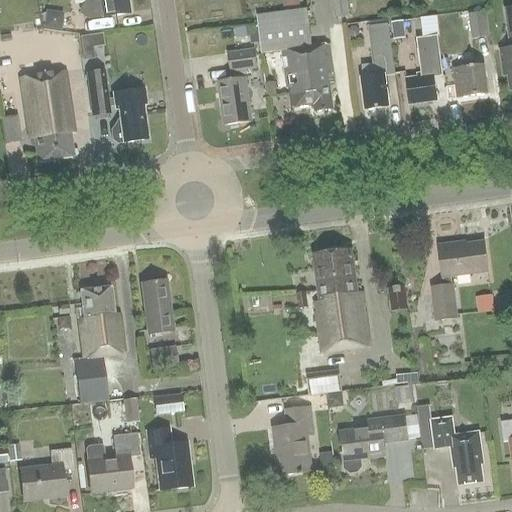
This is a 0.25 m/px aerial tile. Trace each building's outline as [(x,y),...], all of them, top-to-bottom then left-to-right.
[(86,20),(92,19),(130,14),(127,0),(85,0),(87,5),(83,8),(81,12),(83,17),(86,20)] [(333,0),(336,18),(349,16),(347,0),(333,0)] [(262,54),(282,52),(287,89),(289,89),(292,109),(314,106),(315,113),(334,111),(330,84),(335,83),(330,45),(312,48),(307,10),(257,16),(262,54)] [(487,12),(468,15),(472,39),(490,37),(487,12)] [(366,111),(390,108),(385,76),(394,75),(388,25),(368,27),(373,66),(363,67),(365,79),(362,80),(366,111)] [(103,35),(80,37),(81,49),(104,46),(103,35)] [(417,40),(422,75),(418,75),(418,78),(406,80),(409,106),(438,102),(434,73),(443,72),(438,38),(417,40)] [(503,77),(508,76),(510,92),(511,92),(511,49),(500,51),(503,77)] [(245,71),(257,69),(254,50),(229,54),(231,73),(234,72),(235,80),(218,83),(224,126),(252,123),(245,71)] [(458,99),(488,95),(484,65),(454,70),(458,99)] [(104,71),(87,74),(89,90),(92,117),(110,115),(109,107),(116,106),(117,114),(119,114),(121,126),(115,127),(111,132),(113,141),(118,144),(123,144),(148,141),(144,110),(143,110),(143,106),(147,106),(145,90),(114,94),(115,98),(108,99),(107,87),(104,71)] [(70,134),(74,133),(65,72),(21,79),(30,140),(34,139),(38,163),(74,158),(70,134)] [(265,83),(267,98),(277,97),(275,82),(265,83)] [(1,119),(5,145),(21,143),(18,117),(1,119)] [(451,277),(488,272),(485,243),(459,247),(458,244),(438,247),(444,287),(432,289),(436,322),(458,319),(453,286),(451,277)] [(322,354),(371,348),(363,293),(358,294),(352,251),(313,256),(320,303),(315,303),(322,354)] [(148,336),(173,332),(167,281),(141,285),(148,336)] [(405,286),(387,289),(391,312),(408,309),(405,286)] [(109,402),(108,394),(103,357),(125,354),(120,314),(114,315),(111,288),(80,292),(84,319),(78,319),(84,359),(75,361),(81,405),(109,402)] [(309,308),(307,292),(295,294),(297,309),(309,308)] [(68,306),(58,307),(59,316),(69,315),(68,306)] [(175,347),(149,351),(152,371),(178,368),(175,347)] [(317,393),(349,392),(348,375),(316,376),(317,393)] [(413,384),(399,386),(402,405),(416,403),(413,384)] [(181,396),(154,399),(156,417),(183,414),(181,396)] [(136,401),(122,403),(125,425),(128,425),(139,423),(136,401)] [(436,448),(436,450),(452,448),(455,469),(457,469),(460,487),(483,484),(481,466),(483,465),(479,434),(454,438),(452,420),(432,423),(430,407),(418,409),(423,450),(436,448)] [(308,438),(314,437),(311,410),(287,413),(289,429),(275,430),(281,477),(312,473),(308,438)] [(370,430),(341,434),(345,464),(345,463),(346,471),(352,475),(358,474),(363,469),(362,461),(386,458),(385,446),(409,443),(408,440),(420,439),(417,418),(405,419),(405,418),(369,423),(370,430)] [(510,441),(511,456),(511,421),(501,423),(504,441),(510,441)] [(161,493),(193,489),(188,444),(172,446),(170,431),(148,433),(152,460),(157,459),(161,493)] [(86,450),(88,461),(92,495),(133,490),(129,459),(140,457),(138,435),(114,438),(116,458),(105,459),(103,448),(100,446),(89,447),(86,450)] [(7,447),(9,463),(21,462),(18,445),(7,447)] [(0,448),(0,464),(8,463),(6,448),(0,448)] [(66,497),(63,473),(75,471),(72,450),(50,453),(52,468),(20,472),(25,503),(66,497)] [(0,494),(8,493),(5,471),(0,471),(0,494)]
